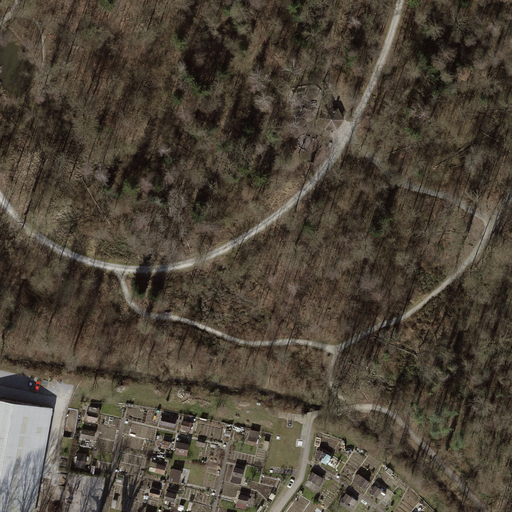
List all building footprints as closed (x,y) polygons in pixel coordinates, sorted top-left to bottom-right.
[(338,109),(327,108),(321,118),(325,128),(337,128),(343,120),(338,109)] [(33,511),(52,407),(0,397),(0,511),(33,511)] [(166,414),(163,422),(174,427),(177,419),(166,414)] [(188,454),(191,442),(178,439),(175,450),(188,454)] [(164,473),(167,465),(156,460),(153,468),(164,473)]
